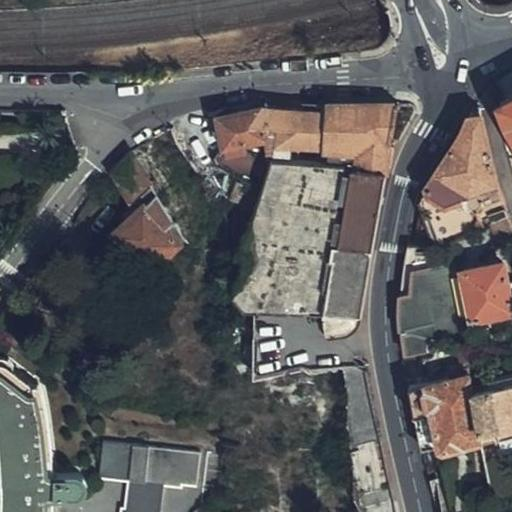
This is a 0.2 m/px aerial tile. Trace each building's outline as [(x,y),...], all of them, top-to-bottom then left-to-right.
[(380,196),(396,102),(323,103),(323,111),(301,110),(301,103),(287,104),(246,111),(217,117),(224,149),(213,157),(214,165),(261,189),(240,252),(245,254),(233,296),(244,307),(253,309),(324,311),(327,331),(341,336),(353,330),(359,315),(380,196)] [(323,111),(323,103),(301,103),(301,110),(323,111)] [(441,161),(424,192),(418,243),(442,246),(489,222),(508,214),(496,185),(479,110),(470,110),(461,132),(449,151),(441,161)] [(183,238),(132,155),(108,173),(131,203),(135,209),(129,215),(111,232),(149,271),(183,238)] [(135,209),(131,203),(126,207),(126,212),(129,215),(135,209)] [(511,238),(511,224),(508,214),(489,222),(498,244),(511,238)] [(225,309),(198,261),(181,271),(206,320),(225,309)] [(409,292),(409,331),(425,336),(465,349),(459,321),(511,310),(511,299),(510,292),(509,282),(505,262),(458,270),(457,263),(412,272),(409,292)] [(409,292),(402,292),(401,328),(409,331),(409,292)] [(10,303),(0,315),(0,329),(17,343),(34,322),(10,303)] [(409,331),(401,328),(401,344),(404,356),(428,352),(425,336),(409,331)] [(452,377),(410,385),(422,449),(435,446),(442,451),(482,442),(482,437),(472,389),(467,366),(451,369),(452,377)] [(33,392),(0,367),(0,499),(0,511),(44,511),(45,495),(80,495),(86,491),(87,482),(82,475),(44,477),(41,436),(33,392)] [(490,385),(472,389),(482,437),(511,430),(511,380),(510,372),(489,377),(490,385)] [(200,455),(105,441),(99,476),(130,481),(126,509),(121,509),(120,511),(160,511),(164,486),(179,487),(181,483),(196,486),(200,455)] [(350,453),(359,491),(388,484),(379,446),(350,453)] [(316,509),(318,451),(273,449),(272,469),(280,468),(302,468),(302,474),(280,474),(281,510),(316,509)]
